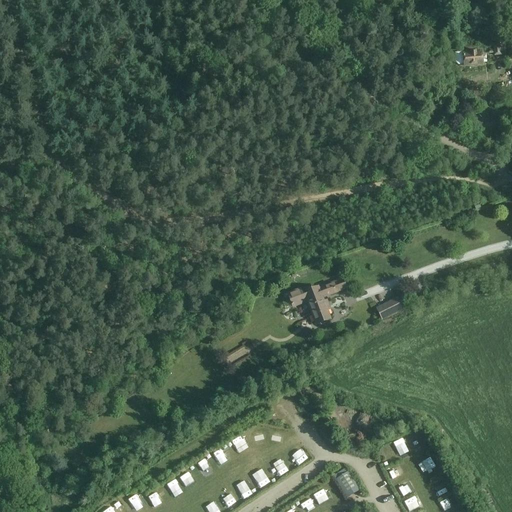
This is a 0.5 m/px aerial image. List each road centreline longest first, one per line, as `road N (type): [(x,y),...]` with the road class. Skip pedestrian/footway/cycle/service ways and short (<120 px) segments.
road 1 (track): [(511,181),(407,182),(215,219),(133,216),(77,179),(50,145),(6,0)]
road 2 (track): [(377,104),(511,173)]
road 3 (track): [(286,0),(377,104)]
